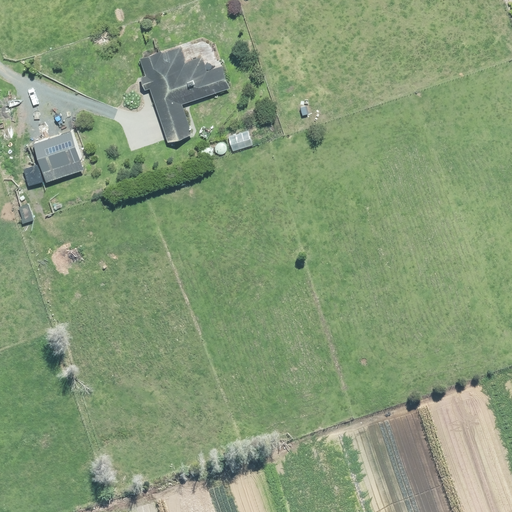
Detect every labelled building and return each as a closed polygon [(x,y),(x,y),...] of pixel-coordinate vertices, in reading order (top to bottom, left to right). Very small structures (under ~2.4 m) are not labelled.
[(143,89),(149,87),(166,141),(191,133),(181,102),(228,87),(221,66),(206,70),(201,55),(184,61),(179,46),(160,52),(159,49),(138,55),(144,73),(139,75),(143,89)] [(344,77),(335,80),(339,91),(348,89),(344,77)] [(21,167),(28,187),(83,168),(70,129),(32,141),(39,161),(21,167)] [(248,129),(227,135),(231,151),(253,145),(248,129)] [(225,140),(198,148),(202,161),(229,152),(225,140)]
